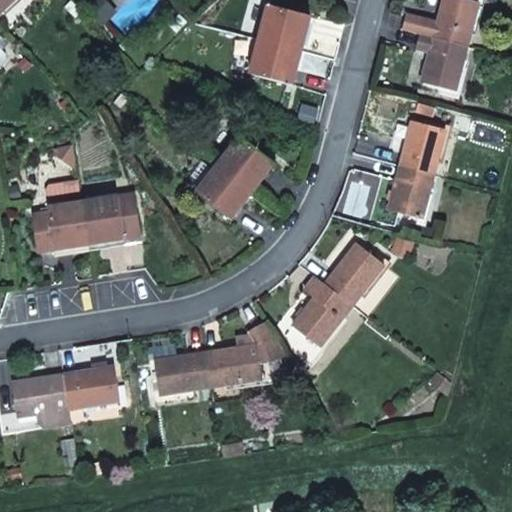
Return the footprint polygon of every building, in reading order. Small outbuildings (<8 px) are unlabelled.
[(0,0),(0,15),(16,0),(0,0)] [(101,0),(98,0),(94,5),(104,16),(110,10),(101,0)] [(403,31),(435,38),(467,47),(479,4),(479,0),(474,0),(474,2),(465,0),(444,0),(438,23),(407,15),(403,31)] [(94,5),(84,13),(95,24),(104,16),(94,5)] [(269,6),(260,41),(293,50),(298,34),(306,36),(311,18),(269,6)] [(298,34),(293,50),(302,52),(306,36),(298,34)] [(421,90),(455,99),(456,93),(467,47),(435,38),(421,35),(417,49),(432,52),(423,84),(421,90)] [(260,41),(251,76),(293,86),(298,68),(289,66),(293,50),(260,41)] [(293,50),(289,66),(298,68),(302,52),(293,50)] [(413,123),(401,167),(434,175),(446,132),(443,131),(448,112),(432,107),(427,126),(413,123)] [(256,174),(263,180),(275,165),(240,138),(219,166),(246,187),(256,174)] [(197,194),(231,221),(243,206),(236,200),(246,187),(219,166),(197,194)] [(401,167),(390,212),(422,220),(434,175),(401,167)] [(256,174),(246,187),(253,193),(263,180),(256,174)] [(45,191),(48,208),(83,203),(80,181),(49,185),(45,191)] [(246,187),(236,200),(243,206),(253,193),(246,187)] [(135,195),(83,203),(88,237),(105,234),(106,243),(141,238),(135,195)] [(48,213),(32,215),(38,254),(54,251),(73,248),(72,239),(88,237),(83,203),(48,208),(48,213)] [(90,246),(90,251),(106,249),(106,243),(105,234),(88,237),(90,246)] [(88,237),(72,239),(73,248),(90,246),(88,237)] [(106,243),(106,249),(142,244),(141,238),(106,243)] [(358,245),(325,286),(353,307),(385,266),(389,261),(377,252),(373,257),(358,245)] [(54,251),(55,257),(90,251),(90,246),(73,248),(54,251)] [(323,353),(320,350),(321,348),(353,307),(325,286),(315,278),(306,292),(314,299),(293,327),(299,331),(289,344),(294,351),(313,366),(323,353)] [(258,346),(206,354),(212,388),(263,380),(270,380),(268,367),(261,369),(260,364),(276,361),(286,359),(289,359),(266,322),(252,333),(258,346)] [(206,354),(155,362),(161,396),(198,390),(212,388),(206,354)] [(280,383),(276,361),(260,364),(261,369),(268,367),(270,380),(263,380),(264,385),(280,383)] [(116,368),(64,376),(69,410),(121,402),(127,401),(125,387),(119,388),(116,368)] [(16,433),(19,429),(18,418),(37,415),(69,410),(64,376),(13,384),(14,396),(0,397),(0,416),(3,435),(16,433)] [(198,390),(161,396),(162,404),(199,399),(198,390)] [(72,424),(69,410),(37,415),(39,424),(45,428),(72,424)] [(74,439),(62,441),(66,470),(78,468),(74,439)]
